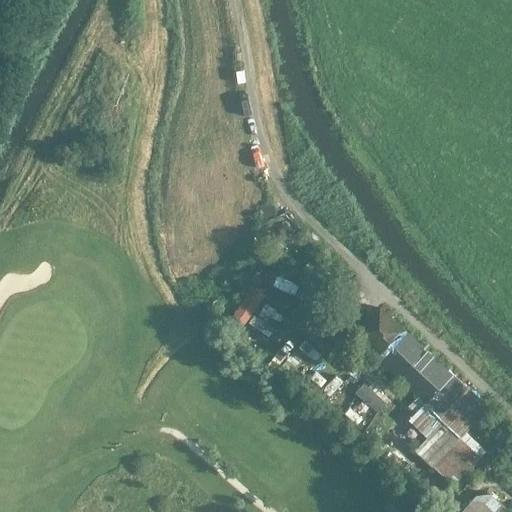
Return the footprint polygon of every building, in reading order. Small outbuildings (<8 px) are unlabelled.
[(279,287),(287,268),(272,262),(265,281),(279,287)] [(251,284),(236,317),(250,324),(265,291),(251,284)] [(490,407),(381,307),(350,341),(345,353),(406,410),(420,395),(428,402),(420,411),(444,433),(424,454),(434,464),(435,463),(457,483),(470,468),(478,475),(490,462),(506,476),(511,469),(511,438),(485,412),(490,407)] [(254,315),(248,325),(272,341),(278,332),(254,315)] [(379,417),(299,345),(279,367),(359,439),(379,417)] [(365,381),(356,392),(379,413),(389,402),(365,381)] [(505,511),(511,505),(495,492),(481,494),(465,511),(505,511)]
